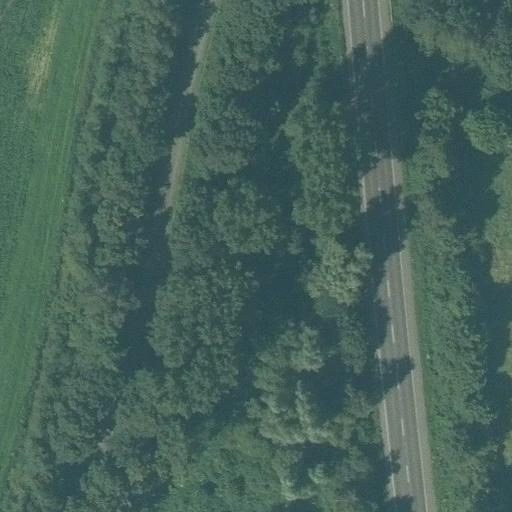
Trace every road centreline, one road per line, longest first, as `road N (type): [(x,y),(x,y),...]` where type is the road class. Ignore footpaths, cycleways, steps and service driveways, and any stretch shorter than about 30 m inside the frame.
road 1 (residential): [(212,0),(121,359),(57,511)]
road 2 (primary): [(412,511),(362,0)]
